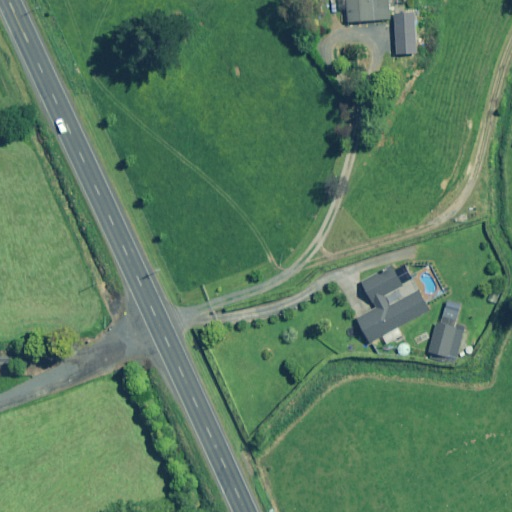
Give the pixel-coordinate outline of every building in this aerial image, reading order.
[(343,0),(346,25),(392,20),(389,0),(343,0)] [(416,54),(415,14),(396,14),(397,55),(416,54)] [(450,248),(476,239),(472,229),(446,238),(450,248)] [(428,315),(401,263),(360,284),(372,307),(354,316),(370,346),(428,315)] [(463,330),(436,325),(430,353),(457,359),(463,330)]
